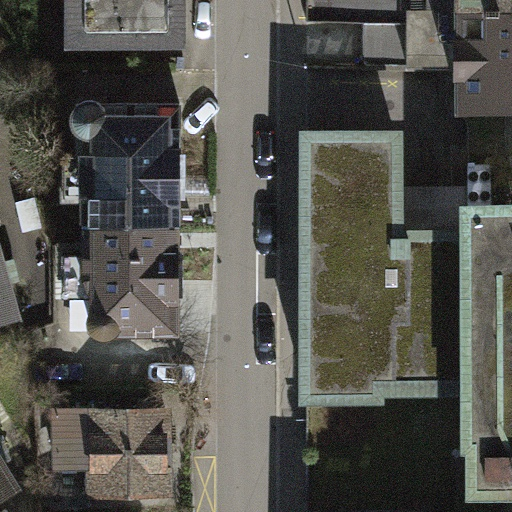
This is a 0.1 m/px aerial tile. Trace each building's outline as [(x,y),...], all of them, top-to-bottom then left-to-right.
[(78,0),(79,36),(177,35),(177,0),(78,0)] [(364,22),(410,23),(409,0),(307,0),(307,21),(364,22)] [(511,7),(460,7),(460,37),(454,41),(455,70),(459,74),(460,107),(511,106),(511,7)] [(410,23),(364,22),(364,63),(410,63),(410,23)] [(85,147),(84,224),(175,224),(175,191),(181,191),(181,155),(175,155),(175,105),(78,106),(79,147),(85,147)] [(375,386),(393,385),(393,320),(409,319),(408,233),(396,233),(396,198),(395,133),(306,134),(306,392),(376,392),(375,386)] [(463,197),(396,198),(396,233),(408,233),(409,319),(393,320),(393,385),(466,384),(466,443),(473,442),(474,483),(511,482),(511,207),(463,208),(463,197)] [(113,330),(175,331),(175,290),(182,290),(181,252),(175,252),(175,224),(84,224),(84,270),(93,292),(94,305),(88,311),(88,320),(93,330),(103,332),(113,330)] [(0,264),(0,316),(13,312),(0,264)] [(0,493),(15,485),(0,459),(0,453),(25,439),(0,396),(0,493)] [(167,494),(166,407),(90,408),(91,466),(91,495),(167,494)] [(91,466),(90,408),(57,409),(56,466),(91,466)] [(432,511),(433,442),(307,443),(306,511),(391,511),(432,511)] [(466,443),(433,442),(432,511),(473,511),(474,483),(473,442),(466,443)]
